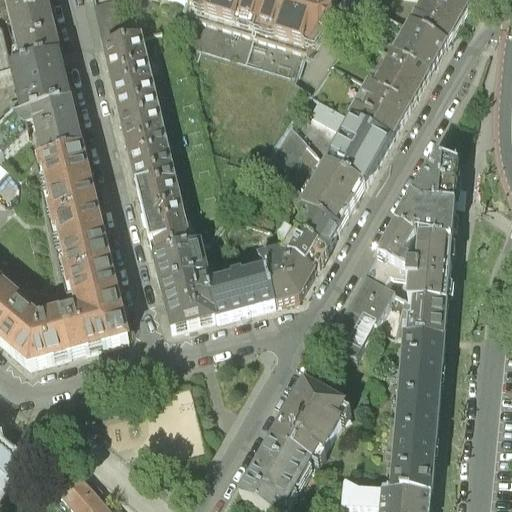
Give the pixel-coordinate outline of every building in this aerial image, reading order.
[(51,17),(47,0),(39,0),(10,7),(25,73),(63,64),(51,17)] [(140,47),(127,0),(93,0),(101,34),(118,32),(122,51),(140,47)] [(160,0),(189,9),(191,0),(160,0)] [(191,0),(189,9),(186,21),(308,61),(342,5),(323,0),(191,0)] [(428,3),(411,32),(447,52),(451,46),(471,9),(428,3)] [(396,60),(431,81),(440,65),(447,52),(411,32),(396,60)] [(116,88),(124,122),(156,115),(140,47),(122,51),(109,54),(116,88)] [(382,84),(377,93),(413,114),(422,97),(431,81),(396,60),(392,67),(384,62),(374,79),(382,84)] [(25,73),(15,76),(21,104),(11,109),(15,128),(35,122),(74,111),(64,71),(63,64),(25,73)] [(357,112),(351,121),(394,145),(396,142),(413,114),(377,93),(370,89),(365,99),(370,101),(362,115),(357,112)] [(335,175),(346,181),(368,193),(380,171),(394,145),(351,121),(319,103),(310,118),(337,133),(340,129),(344,131),(328,160),(340,166),(335,175)] [(35,122),(45,166),(85,156),(75,118),(74,111),(35,122)] [(173,185),(156,115),(124,122),(132,158),(139,192),(173,185)] [(88,362),(132,352),(120,303),(108,254),(96,205),(85,156),(45,166),(57,219),(52,221),(54,231),(60,230),(72,279),(66,281),(69,291),(75,288),(81,315),(71,318),(75,332),(82,332),(88,362)] [(431,212),(457,214),(460,184),(461,174),(436,163),(432,169),(412,201),(431,212)] [(291,178),(284,191),(311,210),(309,217),(342,237),(354,215),(368,193),(346,181),(343,188),(332,181),(326,189),(334,195),(331,202),(314,194),(291,178)] [(189,255),(173,185),(139,192),(147,226),(156,263),(189,255)] [(301,223),(300,242),(330,258),(340,240),(342,237),(309,217),(311,210),(284,191),(272,203),(279,210),(286,205),(301,223)] [(401,223),(397,229),(416,239),(423,245),(454,247),(457,214),(431,212),(412,201),(401,223)] [(381,260),(398,269),(401,271),(416,239),(397,229),(384,253),(381,260)] [(274,261),(261,268),(268,279),(276,314),(283,312),(301,307),(317,281),(287,263),(278,244),(274,237),(266,247),(274,261)] [(300,242),(278,244),(287,263),(317,281),(320,276),(330,258),(300,242)] [(454,247),(423,245),(417,275),(409,275),(408,288),(407,307),(415,307),(449,309),(452,272),(454,247)] [(189,255),(156,263),(165,300),(173,338),(222,326),(213,291),(204,252),(189,255)] [(368,283),(385,293),(398,269),(381,260),(368,283)] [(268,279),(213,291),(222,326),(245,321),(276,314),(268,279)] [(331,344),(357,359),(394,299),(385,293),(368,283),(353,307),(331,344)] [(0,292),(0,346),(2,348),(33,376),(63,368),(88,362),(82,332),(75,332),(71,318),(38,327),(0,292)] [(449,309),(415,307),(408,342),(446,344),(448,322),(449,309)] [(441,404),(446,344),(408,342),(406,343),(393,497),(434,502),(435,483),(441,404)] [(291,419),(275,448),(311,470),(319,457),(323,459),(341,428),(337,426),(345,412),(308,391),(291,419)] [(258,477),(241,505),(251,511),(287,511),(287,510),(311,470),(275,448),(258,477)] [(0,511),(1,511),(31,479),(0,451),(0,511)] [(85,482),(80,486),(96,505),(103,500),(85,482)] [(101,511),(96,505),(80,486),(60,503),(67,511),(101,511)] [(393,497),(344,487),(342,511),(351,511),(432,511),(434,502),(393,497)]
